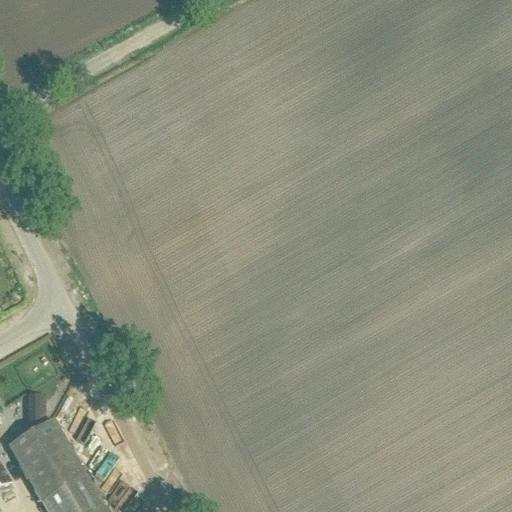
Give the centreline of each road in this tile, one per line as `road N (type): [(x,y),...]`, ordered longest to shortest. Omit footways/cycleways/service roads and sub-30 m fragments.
road 1 (unclassified): [(0,117),(211,0)]
road 2 (unclassified): [(168,511),(61,309)]
road 3 (unclassified): [(61,309),(0,184)]
